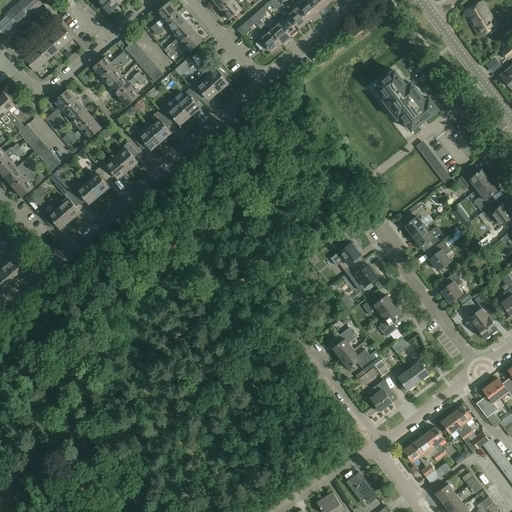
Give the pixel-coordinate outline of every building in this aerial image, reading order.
[(40,0),(22,0),(20,2),(30,14),(43,3),(40,0)] [(97,0),(97,1),(110,13),(119,4),(115,0),(97,0)] [(214,0),(213,1),(221,10),(232,0),(214,0)] [(232,0),(221,10),(230,20),(242,9),(237,4),(239,2),(241,0),(232,0)] [(276,0),(271,0),(265,6),(267,8),(272,5),(276,10),(281,5),(276,0)] [(309,0),(306,0),(299,7),(310,20),(319,12),(309,0)] [(309,0),(319,12),(328,4),(325,0),(309,0)] [(30,14),(20,2),(7,13),(18,25),(30,14)] [(165,24),(179,12),(170,2),(158,12),(162,18),(161,19),(165,24)] [(480,39),(498,29),(482,2),(464,13),(468,20),(471,19),(475,25),(473,27),(480,39)] [(292,9),(294,11),(289,15),(300,28),(310,20),(299,7),(297,4),(292,9)] [(47,8),(42,12),(46,16),(51,12),(47,8)] [(179,12),(165,24),(168,28),(170,26),(175,32),(187,22),(179,12)] [(18,25),(7,13),(0,19),(0,30),(5,37),(18,25)] [(256,14),(251,18),(241,27),(246,32),(255,23),(254,22),(259,18),(256,14)] [(280,23),(291,36),(300,28),(289,15),(285,19),(280,23)] [(37,23),(33,17),(28,22),(32,27),(37,23)] [(179,37),(173,42),(176,47),(195,31),(187,22),(175,32),(179,37)] [(157,23),(151,28),(155,32),(160,27),(157,23)] [(291,36),(280,23),(270,32),(282,45),(291,36)] [(61,49),(74,38),(63,26),(50,37),(61,49)] [(160,27),(155,32),(158,36),(164,31),(160,27)] [(195,31),(176,47),(180,51),(186,45),(191,51),(203,41),(195,31)] [(21,32),(16,37),(19,41),(24,36),(21,32)] [(270,32),(256,44),(261,50),(266,46),(272,53),(282,45),(270,32)] [(50,37),(37,48),(48,60),(61,49),(50,37)] [(130,45),(135,41),(131,37),(127,41),(130,45)] [(135,41),(130,45),(126,49),(130,54),(139,46),(135,41)] [(173,42),(168,47),(171,51),(176,47),(173,42)] [(511,55),(511,42),(501,52),(508,59),(511,55)] [(143,51),(139,46),(130,54),(134,59),(143,51)] [(171,51),(168,54),(171,58),(180,51),(176,47),(171,51)] [(48,60),(37,48),(25,59),(36,71),(48,60)] [(147,55),(143,51),(134,59),(138,63),(147,55)] [(123,53),(117,58),(121,62),(126,57),(123,53)] [(151,60),(147,55),(138,63),(142,68),(151,60)] [(107,57),(94,68),(103,78),(119,64),(121,62),(117,58),(112,63),(107,57)] [(129,61),(126,57),(121,62),(124,66),(129,61)] [(511,88),(511,89),(511,59),(511,60),(511,65),(500,76),(510,88),(511,88)] [(151,60),(142,68),(146,73),(155,65),(151,60)] [(217,70),(207,79),(219,92),(223,88),(225,90),(230,85),(228,83),(229,83),(225,79),(229,75),(220,63),(215,67),(217,70)] [(121,67),(119,64),(103,78),(111,87),(123,76),(119,71),(120,70),(119,69),(121,67)] [(188,71),(182,64),(175,70),(181,77),(188,71)] [(160,70),(155,65),(146,73),(151,78),(160,70)] [(160,70),(151,78),(155,83),(164,75),(160,70)] [(395,71),(377,85),(387,98),(384,101),(393,112),(398,119),(401,117),(411,130),(438,110),(430,99),(425,102),(421,96),(422,96),(421,95),(421,96),(417,90),(417,89),(416,90),(412,84),(413,84),(412,84),(408,88),(395,71)] [(139,72),(133,77),(134,77),(137,81),(143,76),(139,72)] [(123,76),(111,87),(119,96),(132,85),(137,81),(134,77),(128,82),(123,76)] [(143,76),(137,81),(140,85),(146,80),(143,76)] [(195,84),(191,88),(201,99),(205,96),(209,100),(211,102),(216,98),(214,96),(219,92),(207,79),(198,87),(195,84)] [(132,85),(119,96),(127,106),(140,96),(135,90),(136,89),(132,85)] [(189,95),(178,103),(190,117),(194,113),(196,115),(201,110),(199,108),(200,108),(196,103),(201,99),(191,88),(186,92),(189,95)] [(60,105),(54,110),(55,111),(58,115),(63,111),(77,100),(68,90),(56,100),(60,105)] [(0,97),(0,107),(11,120),(14,116),(9,110),(15,105),(4,93),(0,97)] [(77,100),(63,111),(66,115),(68,114),(73,119),(85,109),(77,100)] [(141,106),(137,103),(133,108),(138,111),(141,106)] [(166,110),(162,113),(172,125),(176,121),(180,125),(182,126),(187,122),(186,121),(190,117),(178,103),(168,112),(166,110)] [(0,118),(1,118),(6,124),(11,120),(0,107),(0,118)] [(76,126),(79,130),(93,118),(85,109),(73,119),(77,125),(76,126)] [(55,111),(49,116),(52,120),(53,120),(58,115),(55,111)] [(172,125),(162,113),(160,111),(151,118),(151,119),(146,124),(150,128),(161,141),(166,138),(167,139),(172,135),(170,133),(171,133),(167,128),(172,125)] [(53,120),(52,120),(48,123),(52,127),(62,119),(58,115),(53,120)] [(14,116),(11,120),(15,125),(21,131),(24,127),(14,116)] [(79,130),(75,134),(78,138),(84,133),(89,139),(102,128),(93,118),(79,130)] [(11,120),(6,124),(11,129),(15,125),(11,120)] [(24,138),(33,130),(28,125),(19,133),(24,138)] [(135,133),(130,127),(127,130),(132,136),(135,133)] [(138,134),(133,138),(143,149),(147,145),(151,150),(152,149),(153,151),(158,147),(157,145),(161,141),(150,128),(140,137),(138,134)] [(37,135),(33,130),(24,138),(28,143),(37,135)] [(65,135),(69,139),(75,134),(71,130),(65,135)] [(75,134),(69,139),(72,143),(78,138),(75,134)] [(37,135),(28,143),(32,147),(41,140),(37,135)] [(41,140),(32,147),(36,152),(45,144),(41,140)] [(126,149),(117,157),(128,170),(132,166),(134,168),(138,164),(137,162),(138,162),(134,157),(139,153),(129,142),(124,146),(126,149)] [(12,148),(11,148),(15,153),(20,148),(17,143),(12,148)] [(45,144),(36,152),(40,157),(49,149),(45,144)] [(10,147),(4,153),(1,148),(0,148),(0,165),(11,156),(15,153),(11,148),(10,147)] [(24,152),(20,148),(15,153),(18,156),(24,152)] [(49,149),(40,157),(44,162),(53,154),(49,149)] [(53,154),(44,162),(48,166),(57,159),(53,154)] [(151,154),(148,157),(154,164),(157,161),(151,154)] [(0,165),(0,172),(0,175),(3,179),(5,177),(17,167),(12,162),(14,160),(11,156),(0,165)] [(105,163),(104,163),(100,159),(97,162),(101,167),(100,167),(110,178),(115,174),(118,178),(119,178),(120,179),(124,176),(123,174),(128,170),(117,157),(107,165),(105,163)] [(62,164),(57,159),(48,166),(53,171),(62,164)] [(21,163),(17,167),(5,177),(13,187),(31,172),(27,167),(26,169),(21,163)] [(33,163),(27,167),(31,172),(37,167),(33,163)] [(478,190),(491,180),(479,165),(459,180),(466,189),(473,183),(478,190)] [(31,172),(34,175),(40,171),(37,167),(31,172)] [(97,174),(88,182),(99,195),(103,192),(104,193),(109,189),(108,187),(109,187),(105,182),(110,178),(100,167),(95,172),(97,174)] [(34,175),(31,172),(13,187),(22,197),(34,187),(29,181),(35,176),(34,175)] [(491,180),(478,190),(483,196),(475,201),(482,211),(493,203),(489,198),(499,191),(498,190),(500,189),(497,184),(495,186),(491,180)] [(65,185),(62,181),(57,185),(61,189),(65,185)] [(88,182),(78,191),(72,184),(68,188),(81,203),(85,199),(89,203),(90,203),(91,205),(95,201),(94,199),(99,195),(88,182)] [(69,199),(59,207),(71,220),(74,217),(76,218),(81,213),(80,212),(80,211),(76,207),(81,203),(68,188),(66,187),(62,191),(67,196),(69,199)] [(31,195),(26,199),(36,210),(38,208),(34,203),(36,201),(31,195)] [(497,219),(501,226),(511,218),(511,213),(505,204),(498,210),(494,205),(483,212),(491,223),(497,219)] [(413,237),(426,227),(422,222),(429,216),(422,206),(412,214),(416,219),(406,226),(413,237)] [(52,228),(56,224),(60,229),(61,228),(62,230),(67,226),(66,224),(71,220),(59,207),(50,216),(47,213),(42,217),(52,228)] [(464,225),(470,221),(466,214),(460,219),(464,225)] [(42,236),(50,231),(44,221),(36,226),(42,236)] [(426,227),(413,237),(422,248),(432,240),(436,245),(445,238),(438,227),(430,233),(426,227)] [(454,234),(458,239),(462,235),(459,230),(454,234)] [(335,240),(339,245),(347,239),(343,234),(335,240)] [(452,262),(448,255),(453,251),(445,241),(434,249),(438,253),(430,259),(439,272),(452,262)] [(339,253),(340,253),(332,259),(337,265),(340,263),(348,273),(358,266),(354,261),(361,255),(352,243),(339,253)] [(0,267),(0,269),(11,281),(21,273),(15,266),(19,262),(6,247),(0,252),(0,258),(4,264),(0,267)] [(358,266),(348,273),(361,290),(378,277),(369,265),(361,271),(358,266)] [(11,281),(0,269),(0,289),(0,290),(11,281)] [(446,281),(449,285),(442,291),(451,303),(464,293),(458,287),(464,283),(456,273),(446,281)] [(507,274),(502,278),(507,284),(511,281),(507,274)] [(511,315),(511,287),(505,293),(509,298),(502,303),(511,316),(511,315)] [(382,316),(395,306),(387,295),(385,297),(381,292),(363,306),(370,315),(377,309),(382,316)] [(486,339),(499,329),(493,322),(498,318),(481,296),(475,300),(482,308),(470,318),(486,339)] [(395,306),(382,316),(387,322),(379,328),(386,337),(397,329),(394,324),(403,317),(395,306)] [(342,319),(345,324),(350,321),(346,316),(342,319)] [(343,341),(333,348),(341,359),(354,350),(347,341),(350,340),(351,341),(356,337),(350,329),(339,336),(343,341)] [(392,347),(403,339),(402,337),(391,345),(392,347)] [(403,339),(392,347),(397,353),(408,345),(403,339)] [(358,356),(354,350),(341,359),(349,370),(359,362),(363,367),(373,359),(366,350),(358,356)] [(377,350),(372,354),(377,360),(375,362),(376,364),(383,359),(377,350)] [(381,377),(390,371),(382,360),(374,366),(381,377)] [(413,364),(408,367),(419,382),(430,374),(420,362),(415,366),(413,364)] [(419,382),(408,367),(403,371),(405,373),(399,378),(403,383),(400,385),(405,393),(406,392),(405,392),(408,390),(409,390),(419,382)] [(371,379),(377,375),(372,368),(366,373),(371,379)] [(491,384),(501,398),(508,392),(511,396),(511,387),(507,381),(503,384),(499,378),(491,384)] [(378,393),(371,398),(381,411),(393,402),(387,395),(392,391),(384,380),(374,388),(378,393)] [(501,398),(491,384),(483,390),(487,396),(477,404),(495,428),(501,422),(494,413),(498,409),(494,403),(501,398)] [(452,414),(465,431),(470,428),(466,423),(472,418),(462,406),(452,414)] [(452,414),(441,422),(451,434),(456,430),(460,435),(465,431),(452,414)] [(435,426),(424,434),(434,447),(438,452),(443,448),(439,443),(444,439),(435,426)] [(474,433),(470,428),(465,431),(469,436),(478,449),(488,441),(483,433),(477,437),(474,433)] [(465,431),(460,435),(464,440),(469,436),(465,431)] [(434,447),(424,434),(414,442),(424,455),(434,447)] [(495,443),(492,439),(483,445),(487,450),(495,443)] [(414,442),(404,450),(413,463),(419,458),(423,463),(427,459),(424,455),(414,442)] [(498,448),(495,443),(487,450),(490,454),(498,448)] [(443,448),(438,452),(442,457),(446,462),(451,459),(447,454),(443,448)] [(498,448),(490,454),(493,458),(501,452),(498,448)] [(442,457),(438,452),(433,456),(437,461),(442,457)] [(501,452),(493,458),(496,462),(505,456),(501,452)] [(508,460),(505,456),(496,462),(499,466),(508,460)] [(423,463),(427,467),(422,471),(431,484),(441,477),(427,459),(423,463)] [(511,464),(508,460),(499,466),(502,471),(511,464)] [(446,463),(436,471),(441,477),(451,469),(446,463)] [(414,464),(409,467),(414,475),(419,472),(414,464)] [(511,469),(511,465),(511,464),(502,471),(505,475),(511,469)] [(366,497),(371,502),(378,496),(360,472),(347,482),(361,501),(366,497)] [(469,486),(477,480),(474,476),(466,482),(469,486)] [(477,480),(469,486),(472,489),(479,484),(477,480)] [(444,504),(457,495),(449,484),(436,494),(444,504)] [(479,484),(472,489),(475,494),(483,488),(479,484)] [(342,511),(345,510),(333,492),(317,503),(323,511),(342,511)] [(457,495),(444,504),(449,511),(455,511),(465,505),(457,495)] [(489,496),(481,502),(484,506),(492,500),(489,496)] [(500,497),(496,502),(504,508),(507,503),(500,497)] [(484,506),(487,510),(495,504),(492,500),(484,506)]
